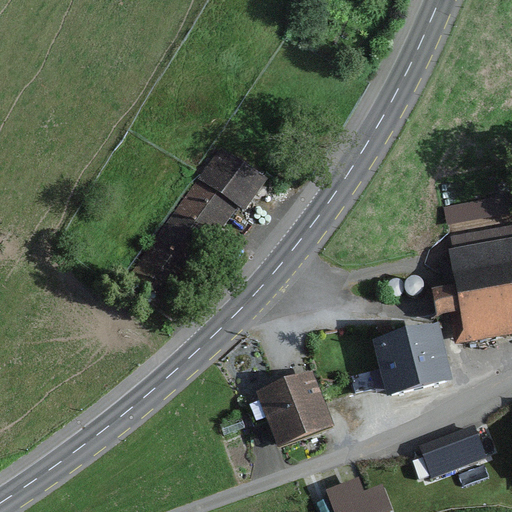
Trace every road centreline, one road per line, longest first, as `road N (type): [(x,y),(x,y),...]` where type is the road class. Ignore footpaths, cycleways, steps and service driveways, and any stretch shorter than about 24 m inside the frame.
road 1 (secondary): [(440,0),(377,129),(263,286),(106,428),(0,503)]
road 2 (residential): [(191,511),(511,383)]
